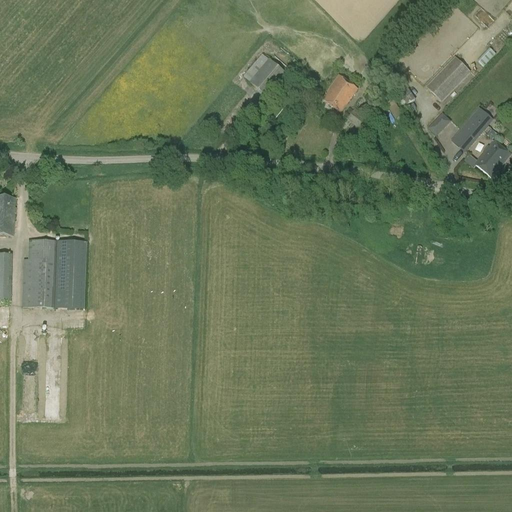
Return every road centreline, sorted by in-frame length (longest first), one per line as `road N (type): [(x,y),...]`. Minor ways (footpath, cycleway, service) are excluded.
road 1 (unclassified): [(511,201),(263,162),(0,155)]
road 2 (track): [(12,318),(13,509)]
